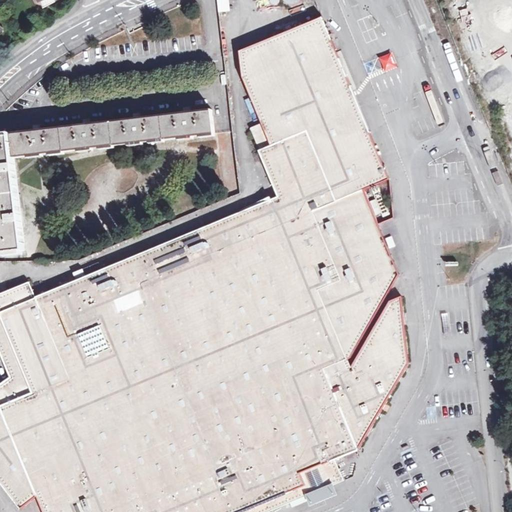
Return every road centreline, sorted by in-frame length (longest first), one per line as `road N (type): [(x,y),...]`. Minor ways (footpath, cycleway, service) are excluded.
road 1 (residential): [(419,0),(511,235)]
road 2 (residential): [(502,511),(478,289),(490,264)]
road 3 (unknown): [(403,126),(406,76),(398,49),(353,0)]
road 4 (unknown): [(403,126),(386,117),(341,0)]
